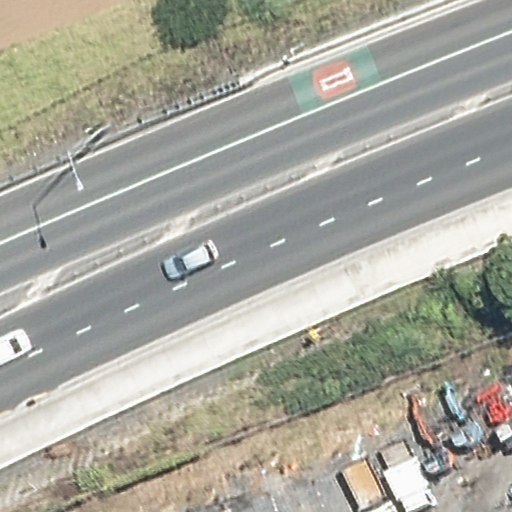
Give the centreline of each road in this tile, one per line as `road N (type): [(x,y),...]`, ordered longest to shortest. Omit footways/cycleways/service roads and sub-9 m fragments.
road 1 (trunk): [(511,118),(313,197),(0,344)]
road 2 (trunk): [(0,245),(511,34)]
